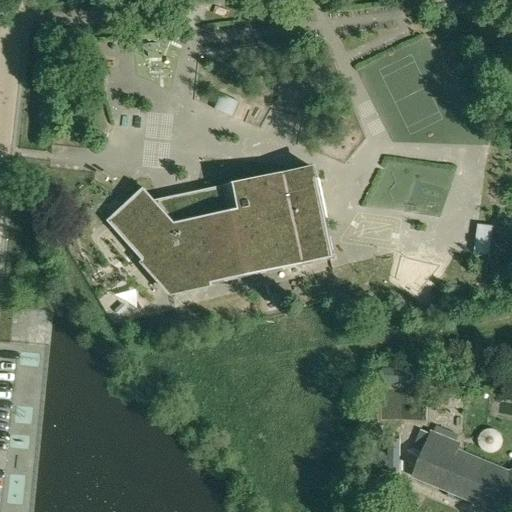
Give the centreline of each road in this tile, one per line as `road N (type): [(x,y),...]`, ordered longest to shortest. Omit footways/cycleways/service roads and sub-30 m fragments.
road 1 (residential): [(204,0),(10,19)]
road 2 (residential): [(0,159),(10,19)]
